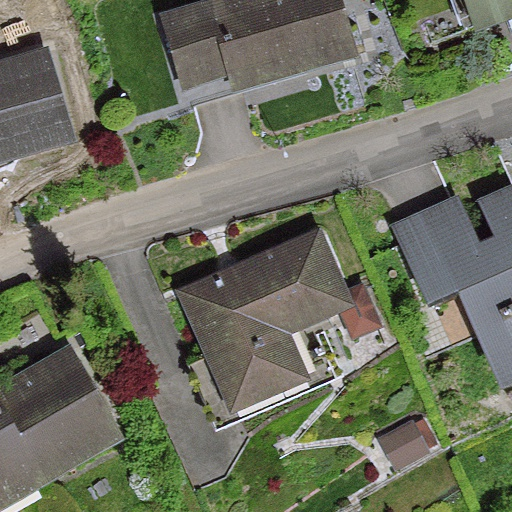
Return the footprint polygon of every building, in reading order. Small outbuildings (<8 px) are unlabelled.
[(175,67),(220,54),(229,83),(296,63),(299,71),(347,57),(330,0),(237,0),(162,22),(175,67)] [(511,0),(478,0),(488,27),(511,18),(511,0)] [(0,154),(13,150),(15,156),(64,141),(40,59),(0,70),(0,154)] [(453,213),(449,215),(399,237),(421,287),(471,266),(496,322),(476,331),(498,382),(511,375),(511,212),(508,203),(483,214),(499,250),(474,262),(453,213)] [(194,368),(215,417),(326,370),(306,324),(342,308),(312,239),(179,296),(208,363),(194,368)] [(0,504),(111,441),(63,357),(0,392),(0,504)] [(422,452),(407,426),(386,438),(400,464),(422,452)]
